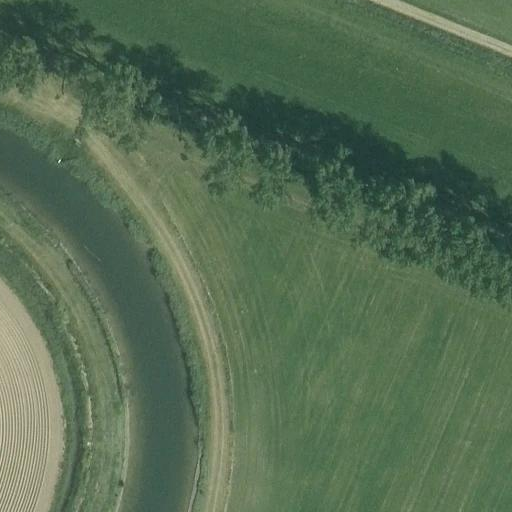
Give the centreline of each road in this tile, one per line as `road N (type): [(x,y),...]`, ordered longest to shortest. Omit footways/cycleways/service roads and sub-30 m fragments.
road 1 (track): [(94,0),(511,165)]
road 2 (track): [(210,511),(219,399),(207,334),(183,267),(83,130)]
road 3 (track): [(511,52),(381,0)]
